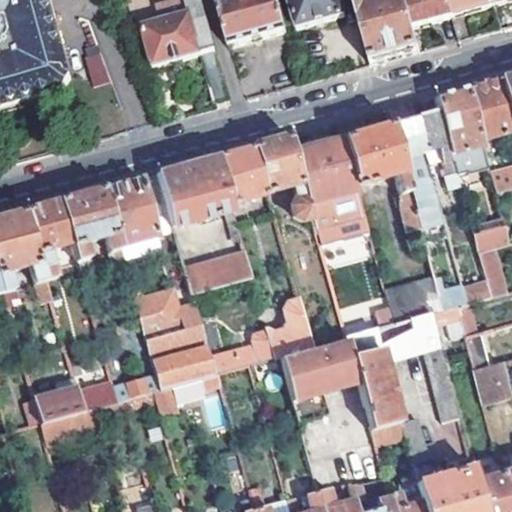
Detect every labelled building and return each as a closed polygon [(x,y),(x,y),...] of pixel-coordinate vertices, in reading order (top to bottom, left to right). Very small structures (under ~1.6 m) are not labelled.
[(0,0),(0,108),(73,88),(48,0),(0,0)] [(141,17),(155,68),(202,56),(216,108),(232,103),(202,0),(178,0),(145,10),(141,17)] [(219,7),(231,48),(287,32),(285,25),(278,0),(241,0),(219,7)] [(278,0),(285,25),(295,22),(297,29),(345,15),(340,0),(278,0)] [(387,0),(369,5),(367,0),(354,0),(372,65),(392,59),(421,51),(414,28),(406,0),(387,0)] [(448,0),(406,0),(414,28),(454,17),(448,0)] [(497,5),(495,0),(448,0),(454,17),(497,5)] [(90,59),(98,88),(113,83),(104,55),(90,59)] [(511,75),(498,79),(511,129),(511,128),(511,75)] [(464,89),(479,141),(484,140),(486,146),(493,145),(490,138),(511,133),(511,129),(498,79),(471,87),(464,89)] [(459,90),(435,97),(439,111),(457,178),(469,175),(467,166),(463,154),(481,149),(479,141),(464,89),(459,90)] [(439,111),(414,118),(424,154),(437,150),(445,179),(443,179),(447,193),(460,190),(457,178),(439,111)] [(414,118),(390,125),(418,230),(422,245),(442,239),(427,183),(422,181),(419,170),(423,169),(420,160),(426,159),(424,154),(414,118)] [(342,139),(355,187),(394,176),(399,195),(393,197),(396,208),(398,208),(404,233),(418,230),(390,125),(342,139)] [(271,143),(254,147),(266,194),(291,187),(294,200),(288,209),(291,216),(299,222),(310,219),(307,206),(292,152),(288,138),(271,143)] [(342,139),(292,152),(307,206),(357,192),(355,187),(342,139)] [(236,152),(216,158),(229,206),(259,198),(263,212),(270,210),(266,194),(254,147),(236,152)] [(467,166),(485,161),(481,149),(463,154),(467,166)] [(155,175),(170,229),(231,213),(229,206),(216,158),(164,172),(155,175)] [(511,169),(488,176),(494,196),(511,191),(511,169)] [(103,189),(119,248),(134,243),(155,237),(140,180),(103,189)] [(72,249),(76,263),(88,259),(83,246),(102,240),(106,254),(119,250),(119,248),(103,189),(81,195),(59,201),(72,249)] [(24,211),(45,287),(54,285),(47,257),(72,249),(59,201),(51,204),(24,211)] [(3,217),(0,217),(0,284),(1,289),(11,287),(5,269),(26,263),(39,307),(50,304),(45,287),(24,211),(3,217)] [(315,235),(330,231),(326,216),(311,221),(315,235)] [(494,251),(508,246),(502,223),(472,230),(478,254),(492,251),(494,251)] [(119,250),(122,260),(137,257),(134,243),(119,248),(119,250)] [(490,300),(505,296),(494,251),(492,251),(478,254),(487,285),(490,300)] [(242,254),(181,270),(188,296),(204,292),(249,279),(242,254)] [(432,278),(383,292),(393,328),(429,318),(441,314),(437,296),(432,278)] [(466,307),(490,300),(487,285),(462,292),(466,307)] [(2,291),(5,303),(15,302),(11,287),(1,289),(2,291)] [(462,292),(462,289),(437,296),(441,314),(458,310),(466,307),(462,292)] [(170,292),(134,302),(155,379),(158,393),(168,390),(203,380),(211,378),(208,367),(192,311),(176,314),(170,292)] [(190,304),(206,299),(204,292),(188,296),(190,304)] [(250,341),(253,354),(208,367),(211,378),(219,376),(280,359),(309,351),(296,302),(285,305),(281,311),(285,326),(280,333),(272,336),(265,332),(251,336),(246,333),(243,337),(250,341)] [(433,330),(460,322),(458,310),(441,314),(429,318),(433,330)] [(399,423),(400,423),(385,365),(425,353),(438,350),(433,330),(429,318),(393,328),(345,341),(357,387),(369,431),(399,423)] [(478,337),(463,341),(472,374),(487,370),(478,337)] [(309,351),(280,359),(297,424),(326,417),(321,396),(357,387),(345,341),(309,351)] [(425,353),(444,426),(457,423),(438,350),(425,353)] [(487,370),(472,374),(481,407),(500,402),(508,400),(499,367),(487,370)] [(203,380),(206,392),(221,388),(219,376),(211,378),(203,380)] [(71,379),(49,386),(51,398),(74,391),(71,379)] [(154,394),(158,393),(155,379),(112,392),(115,404),(125,401),(154,394)] [(81,414),(115,404),(112,392),(111,390),(77,400),(81,414)] [(161,420),(176,416),(168,390),(158,393),(154,394),(157,404),(161,420)] [(32,403),(38,426),(81,414),(77,400),(74,391),(51,398),(32,403)] [(125,401),(128,412),(157,404),(154,394),(125,401)] [(500,402),(505,416),(511,414),(511,403),(511,399),(508,400),(500,402)] [(403,439),(410,467),(416,465),(435,460),(431,444),(421,447),(415,421),(400,426),(403,439)] [(373,447),(403,439),(400,426),(399,423),(369,431),(373,447)] [(410,467),(415,485),(420,483),(416,465),(410,467)] [(480,511),(473,484),(469,469),(420,483),(415,485),(420,504),(422,511),(480,511)] [(511,511),(511,473),(500,477),(509,511),(511,511)] [(509,511),(500,477),(473,484),(480,511),(509,511)] [(363,502),(357,486),(346,488),(348,497),(350,503),(352,509),(356,508),(356,504),(363,502)] [(339,489),(343,499),(348,497),(346,488),(339,489)] [(321,511),(352,511),(352,509),(350,503),(331,508),(326,492),(317,494),(321,511)] [(307,497),(311,511),(321,511),(317,494),(307,497)] [(422,511),(420,504),(402,509),(398,495),(387,498),(390,511),(422,511)] [(390,511),(387,498),(373,502),(375,511),(370,511),(390,511)] [(294,511),(291,502),(286,503),(288,511),(294,511)]
